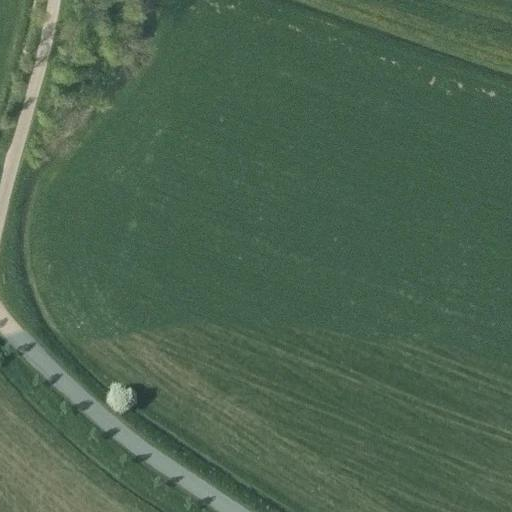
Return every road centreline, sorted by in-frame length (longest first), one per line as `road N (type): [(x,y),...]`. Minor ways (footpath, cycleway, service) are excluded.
road 1 (unclassified): [(235,511),(107,424),(0,319)]
road 2 (unclassified): [(0,208),(52,0)]
